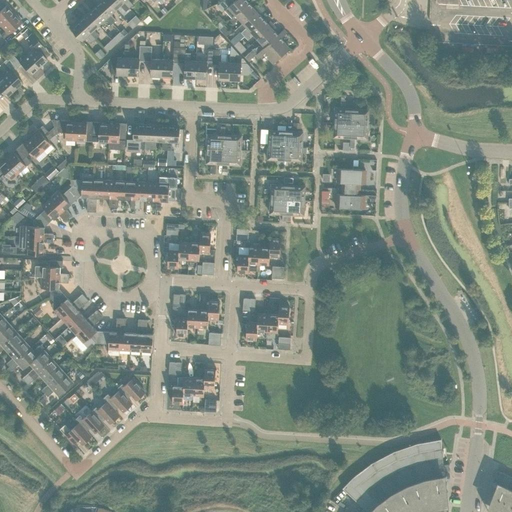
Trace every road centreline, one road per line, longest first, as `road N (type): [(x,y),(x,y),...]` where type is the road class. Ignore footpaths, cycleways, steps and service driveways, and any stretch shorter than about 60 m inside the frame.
road 1 (tertiary): [(466,511),(478,378),(466,336),(409,237)]
road 2 (residential): [(222,285),(224,201),(190,198),(194,107)]
road 3 (residential): [(155,418),(142,417),(72,470),(0,389)]
road 4 (residential): [(229,356),(304,361),(309,292)]
road 5 (residential): [(273,0),(308,39),(308,50),(267,86),(266,110)]
road 6 (residential): [(155,418),(226,421),(229,356)]
road 7 (residential): [(152,283),(150,249),(131,234),(104,236),(93,246),(90,279)]
road 8 (residential): [(309,292),(311,268),(409,237)]
road 9 (unclassified): [(363,37),(290,103),(266,110)]
